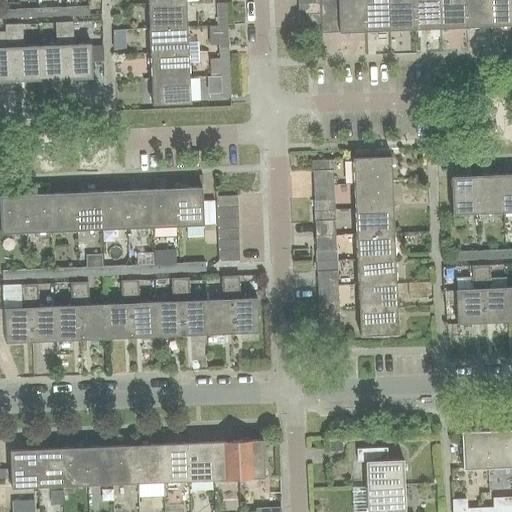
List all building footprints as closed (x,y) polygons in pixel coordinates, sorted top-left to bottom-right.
[(68,0),(69,7),(66,7),(67,17),(89,16),(89,6),(76,7),(76,0),(68,0)] [(338,33),(364,31),(363,0),(319,0),(321,25),(338,24),(338,33)] [(389,30),(388,0),(363,0),(364,31),(389,30)] [(388,0),(389,30),(414,29),(413,0),(388,0)] [(439,28),(438,0),(413,0),(414,29),(439,28)] [(463,0),(438,0),(439,28),(465,27),(463,0)] [(488,0),(463,0),(465,27),(490,26),(488,0)] [(511,25),(511,0),(488,0),(490,26),(511,25)] [(185,2),(147,4),(148,29),(186,27),(185,2)] [(217,26),(227,25),(226,3),(217,4),(217,26)] [(298,4),(299,15),(320,14),(319,3),(298,4)] [(60,7),(37,8),(38,18),(61,17),(60,7)] [(16,9),(16,19),(38,18),(37,8),(16,9)] [(0,19),(10,19),(10,9),(0,9),(0,19)] [(299,26),(310,25),(320,25),(320,14),(299,15),(299,26)] [(71,22),(63,23),(65,80),(91,79),(89,44),(72,45),(71,22)] [(55,45),(38,46),(40,81),(65,80),(63,23),(54,23),(55,45)] [(4,47),(0,47),(0,82),(14,82),(12,25),(3,25),(3,32),(4,47)] [(21,25),(12,25),(14,82),(40,81),(38,46),(22,46),(21,25)] [(217,26),(218,48),(228,48),(227,25),(217,26)] [(186,27),(148,29),(149,54),(187,52),(186,27)] [(126,48),(126,42),(113,43),(113,50),(126,48)] [(187,52),(149,54),(150,79),(188,77),(187,52)] [(218,54),(219,76),(230,76),(229,54),(218,54)] [(220,99),(231,99),(230,76),(219,76),(220,99)] [(188,77),(150,79),(152,105),(189,103),(188,77)] [(353,185),(390,183),(389,157),(352,159),(353,185)] [(311,161),(312,172),(333,171),(332,160),(311,161)] [(511,174),(500,175),(502,213),(511,212),(511,174)] [(500,175),(475,176),(477,214),(502,213),(500,175)] [(477,214),(475,176),(450,177),(452,215),(477,214)] [(354,210),(391,208),(390,183),(353,185),(354,210)] [(203,225),(214,224),(213,201),(201,201),(201,187),(175,189),(177,226),(203,225)] [(150,190),(152,227),(154,227),(154,236),(167,235),(167,227),(177,226),(175,189),(150,190)] [(126,228),(152,227),(150,190),(125,191),(126,228)] [(126,228),(125,191),(100,192),(101,230),(126,228)] [(76,231),(101,230),(100,192),(75,193),(76,231)] [(50,194),(51,232),(76,231),(75,193),(50,194)] [(26,233),(51,232),(50,194),(25,195),(26,233)] [(26,233),(25,195),(0,196),(0,222),(1,234),(26,233)] [(236,207),(236,196),(215,197),(215,208),(236,207)] [(334,210),(334,200),(313,200),(313,211),(334,210)] [(215,218),(236,218),(236,207),(215,208),(215,218)] [(391,208),(354,210),(355,235),(393,234),(391,208)] [(335,221),(334,210),(313,211),(314,222),(335,221)] [(216,229),(237,229),(236,218),(215,218),(216,229)] [(216,240),(237,239),(237,229),(216,229),(216,240)] [(393,234),(355,235),(356,260),(394,259),(393,234)] [(237,239),(216,240),(216,251),(237,250),(237,239)] [(504,249),(482,250),(483,260),(504,259),(504,249)] [(154,250),(154,264),(171,264),(170,250),(154,250)] [(216,262),(218,262),(237,261),(237,250),(216,251),(216,262)] [(336,261),(336,250),(315,251),(315,262),(336,261)] [(454,261),(477,260),(477,251),(454,252),(454,261)] [(394,259),(356,260),(357,285),(395,284),(394,259)] [(337,272),(336,261),(315,262),(316,273),(337,272)] [(182,273),(205,272),(205,262),(182,263),(182,273)] [(132,275),(154,274),(153,264),(132,265),(132,275)] [(153,264),(154,274),(177,273),(176,264),(153,264)] [(103,276),(126,275),(126,265),(103,266),(103,276)] [(103,276),(103,266),(81,267),(82,277),(103,276)] [(481,323),(479,266),(471,266),(472,289),(455,289),(456,324),(481,323)] [(488,266),(479,266),(481,323),(506,322),(505,287),(490,288),(488,266)] [(53,268),(53,278),(76,277),(75,267),(53,268)] [(31,279),(53,278),(53,268),(31,269),(31,279)] [(2,270),(2,280),(25,279),(25,269),(2,270)] [(228,276),(219,277),(220,299),(204,300),(205,334),(230,333),(228,276)] [(237,276),(228,276),(230,333),(256,332),(255,298),(238,299),(237,276)] [(178,278),(170,279),(171,301),(154,302),(155,336),(180,335),(178,278)] [(188,278),(178,278),(180,335),(205,334),(204,300),(189,301),(188,278)] [(137,280),(128,281),(131,337),(155,336),(154,302),(138,303),(137,280)] [(128,281),(121,281),(119,281),(120,304),(104,305),(106,338),(131,337),(128,281)] [(87,282),(78,283),(81,340),(106,338),(104,305),(88,305),(87,282)] [(78,283),(69,283),(70,306),(54,307),(56,341),(81,340),(78,283)] [(37,284),(28,285),(31,342),(56,341),(54,307),(38,308),(37,284)] [(395,284),(357,285),(358,310),(396,309),(395,284)] [(31,342),(28,285),(19,285),(20,308),(3,309),(5,343),(31,342)] [(338,311),(338,301),(317,301),(317,312),(338,311)] [(396,309),(358,310),(359,336),(397,335),(396,309)] [(339,322),(338,311),(317,312),(318,323),(339,322)] [(511,432),(511,430),(487,431),(489,468),(511,467),(511,432)] [(489,468),(487,431),(461,432),(462,470),(489,468)] [(235,441),(237,478),(263,477),(261,440),(235,441)] [(235,441),(210,443),(212,480),(237,478),(235,441)] [(342,453),(341,441),(330,441),(331,453),(342,453)] [(212,480),(210,443),(185,444),(187,481),(212,480)] [(185,444),(160,445),(162,482),(187,481),(185,444)] [(162,482),(160,445),(135,446),(136,483),(162,482)] [(135,446),(110,447),(112,484),(136,483),(135,446)] [(112,484),(110,447),(84,448),(86,485),(112,484)] [(84,448),(60,449),(61,486),(86,485),(84,448)] [(60,449),(34,450),(36,488),(61,486),(60,449)] [(364,462),(365,488),(403,486),(402,460),(386,461),(386,449),(356,450),(356,463),(364,462)] [(36,488),(34,450),(9,452),(10,489),(36,488)] [(400,511),(404,511),(403,486),(365,488),(366,511),(400,511)] [(34,511),(34,500),(11,501),(11,511),(34,511)]
